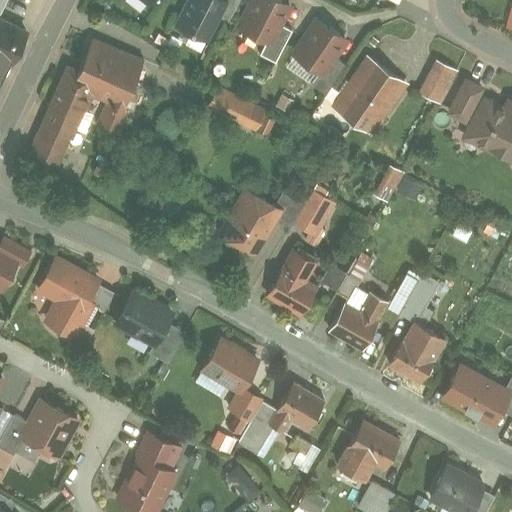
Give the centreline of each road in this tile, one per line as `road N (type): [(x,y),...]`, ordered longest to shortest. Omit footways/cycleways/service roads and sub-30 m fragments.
road 1 (residential): [(0,192),(203,286),(511,464)]
road 2 (residential): [(90,511),(84,479),(109,410),(0,346)]
road 3 (residential): [(0,140),(70,0)]
